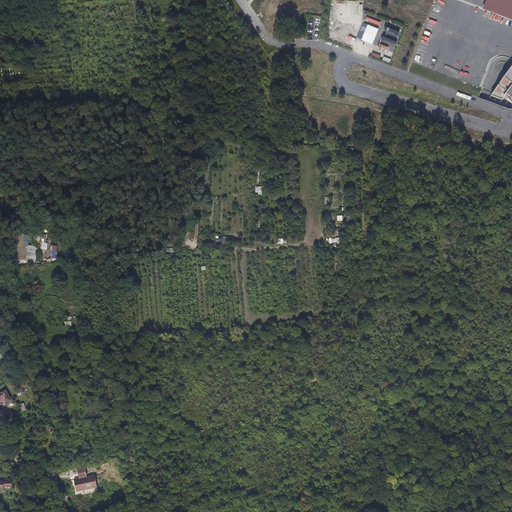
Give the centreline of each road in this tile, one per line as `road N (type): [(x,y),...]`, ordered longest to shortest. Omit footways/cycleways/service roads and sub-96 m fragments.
road 1 (track): [(207,124),(99,105),(0,111)]
road 2 (track): [(202,123),(191,241)]
